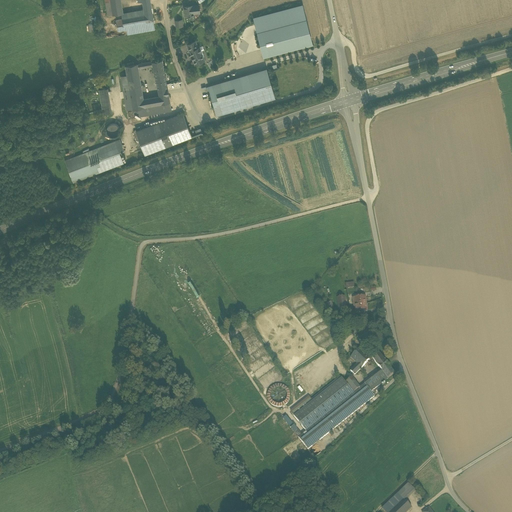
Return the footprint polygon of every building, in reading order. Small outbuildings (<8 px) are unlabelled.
[(110,0),(113,15),(121,14),(123,14),(120,0),(110,0)] [(143,6),(144,10),(145,14),(122,18),(116,19),(118,31),(127,29),(128,34),(155,30),(153,21),(151,5),(143,6)] [(190,16),(190,19),(195,18),(194,13),(199,12),(199,5),(192,6),(192,5),(184,6),(186,16),(190,16)] [(253,18),(257,32),(306,19),(302,5),(253,18)] [(121,14),(122,18),(145,14),(144,10),(123,14),(121,14)] [(312,44),(306,19),(257,32),(263,57),(312,44)] [(187,44),(189,51),(190,51),(198,48),(195,41),(187,44)] [(194,59),(195,64),(204,60),(203,56),(204,56),(203,53),(202,50),(201,49),(200,49),(200,47),(198,48),(190,51),(192,55),(191,55),(193,60),(194,59)] [(162,59),(152,61),(153,66),(154,73),(164,71),(162,59)] [(125,66),(127,76),(129,91),(124,92),(127,110),(138,108),(139,116),(172,111),(169,95),(169,94),(159,96),(143,99),(138,69),(137,64),(125,66)] [(209,85),(217,114),(275,98),(267,68),(209,85)] [(154,73),(158,91),(168,90),(168,89),(164,71),(154,73)] [(121,77),(124,92),(129,91),(127,76),(121,77)] [(99,89),(103,114),(112,113),(108,88),(99,89)] [(136,131),(145,155),(192,137),(183,113),(148,127),(136,131)] [(134,127),(136,131),(148,127),(147,122),(134,127)] [(110,137),(112,138),(115,138),(117,137),(119,135),(120,133),(121,130),(120,127),(118,125),(116,124),(113,123),(110,124),(108,126),(107,128),(106,130),(106,133),(108,135),(110,137)] [(89,134),(87,132),(84,131),(81,132),(79,133),(77,135),(76,138),(76,141),(77,144),(80,146),(83,146),(85,146),(88,145),(90,143),(91,140),(91,137),(89,134)] [(65,160),(73,182),(123,163),(119,152),(117,145),(121,143),(120,139),(108,144),(65,160)] [(338,298),(339,309),(346,308),(344,297),(338,298)] [(352,298),(353,306),(366,304),(365,297),(352,298)] [(367,311),(366,304),(353,306),(355,306),(356,313),(367,311)] [(350,357),(357,364),(366,354),(360,348),(350,357)] [(373,359),(378,366),(385,361),(379,353),(372,358),(373,359)] [(354,374),(354,375),(355,375),(355,374),(371,358),(369,357),(368,357),(366,354),(357,364),(350,371),(354,374)] [(388,365),(385,361),(378,366),(382,371),(388,365)] [(389,365),(388,365),(382,371),(388,379),(395,374),(389,366),(389,365)] [(370,392),(388,379),(382,371),(360,387),(306,432),(298,438),(308,450),(374,397),(370,392)] [(294,416),(306,432),(360,387),(352,377),(345,383),(342,378),(341,378),(340,376),(293,414),(294,416)] [(267,398),(269,402),(272,400),(271,397),(271,394),(272,390),(274,389),(277,388),(281,388),(284,389),(286,391),(289,389),(285,386),(281,384),(276,384),(272,386),(269,389),(267,393),(267,398)] [(291,393),(289,389),(286,391),(287,394),(287,397),(285,400),(283,403),(280,404),(277,403),(274,402),(272,400),(269,402),(272,406),(276,408),(281,408),(286,406),(289,402),(291,398),(291,393)] [(286,415),(283,419),(291,428),(295,425),(286,415)] [(404,487),(398,494),(404,500),(405,501),(416,491),(408,484),(404,487)] [(382,509),(385,511),(391,511),(404,500),(398,494),(382,509)] [(405,501),(404,500),(391,511),(407,511),(412,508),(405,501)]
